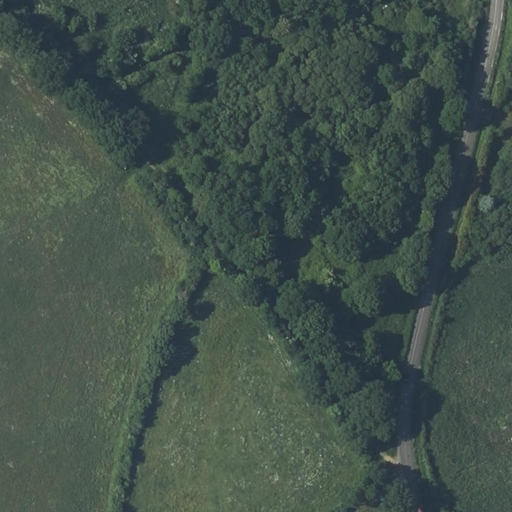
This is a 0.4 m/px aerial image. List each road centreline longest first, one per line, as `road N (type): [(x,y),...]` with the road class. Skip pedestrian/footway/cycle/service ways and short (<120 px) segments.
road 1 (track): [(3,0),(137,157),(181,189),(222,254),(279,309),(384,464),(408,476)]
road 2 (tertiary): [(408,476),(403,408),(410,359),(494,0)]
road 3 (track): [(212,0),(144,73),(96,108)]
